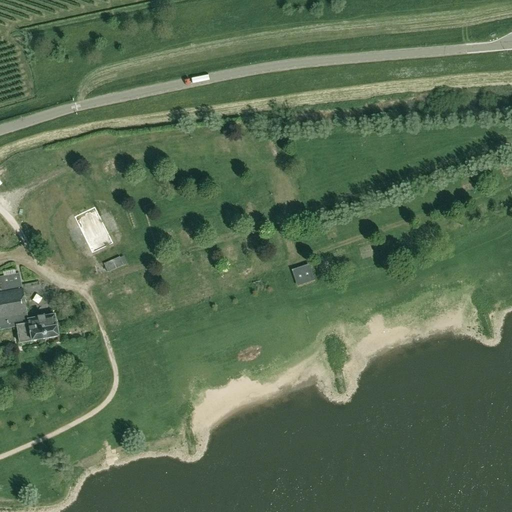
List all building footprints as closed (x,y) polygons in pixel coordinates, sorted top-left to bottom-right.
[(99,147),(118,143),(117,136),(110,137),(110,133),(105,134),(105,136),(86,139),(87,143),(82,144),(83,152),(99,149),(99,147)] [(224,144),(226,150),(234,148),(232,142),(224,144)] [(42,161),(47,158),(44,151),(39,154),(42,161)] [(506,174),(511,172),(511,161),(511,160),(503,163),(506,174)] [(0,176),(10,173),(6,162),(0,164),(0,176)] [(253,200),(246,203),(254,223),(260,221),(253,200)] [(484,211),(492,208),(489,202),(482,205),(484,211)] [(180,227),(185,241),(191,239),(187,225),(180,227)] [(8,229),(0,232),(0,244),(12,239),(8,229)] [(304,230),(309,247),(314,246),(309,229),(304,230)] [(280,252),(273,230),(267,232),(274,254),(280,252)] [(372,239),(361,241),(363,252),(374,250),(372,239)] [(231,266),(237,263),(229,246),(223,249),(231,266)] [(322,258),(326,269),(335,266),(331,255),(322,258)] [(124,265),(121,258),(120,256),(104,264),(108,272),(124,265)] [(263,272),(273,268),(270,258),(260,261),(263,272)] [(188,261),(182,262),(187,283),(192,281),(188,261)] [(292,271),(297,287),(315,282),(309,265),(292,271)] [(224,293),(229,291),(224,272),(218,273),(224,293)] [(19,274),(0,277),(0,330),(17,327),(19,334),(18,335),(20,344),(59,337),(55,315),(28,320),(19,274)] [(124,303),(130,302),(127,284),(122,284),(124,303)] [(154,292),(152,284),(145,286),(147,294),(154,292)] [(185,287),(179,288),(184,310),(190,308),(185,287)] [(115,289),(108,291),(113,309),(120,306),(115,289)] [(43,304),(46,297),(39,294),(36,301),(43,304)] [(165,294),(159,295),(163,314),(169,312),(165,294)] [(151,320),(148,307),(147,307),(145,300),(141,301),(144,321),(151,320)] [(10,381),(12,386),(24,383),(22,377),(10,381)] [(72,388),(75,398),(86,394),(82,384),(72,388)] [(52,392),(53,402),(61,402),(60,391),(52,392)] [(72,416),(81,413),(77,402),(68,405),(72,416)] [(56,419),(64,416),(60,406),(53,409),(56,419)] [(18,430),(28,426),(25,418),(15,421),(18,430)] [(6,438),(11,436),(9,428),(3,430),(6,438)]
